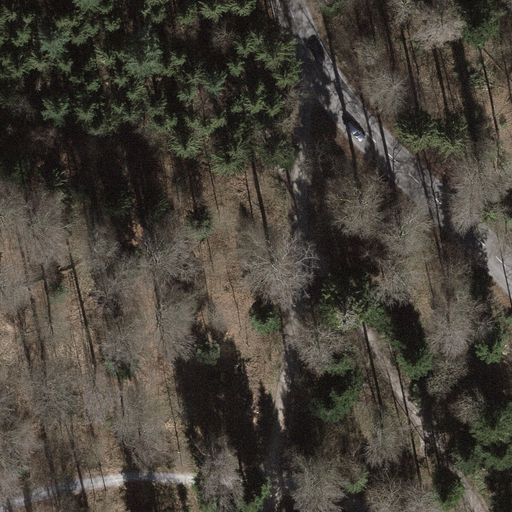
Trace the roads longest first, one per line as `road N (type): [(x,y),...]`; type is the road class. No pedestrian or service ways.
road 1 (track): [(269,484),(304,233),(298,28)]
road 2 (tertiary): [(511,273),(328,88),(287,0)]
road 3 (track): [(304,233),(478,511)]
